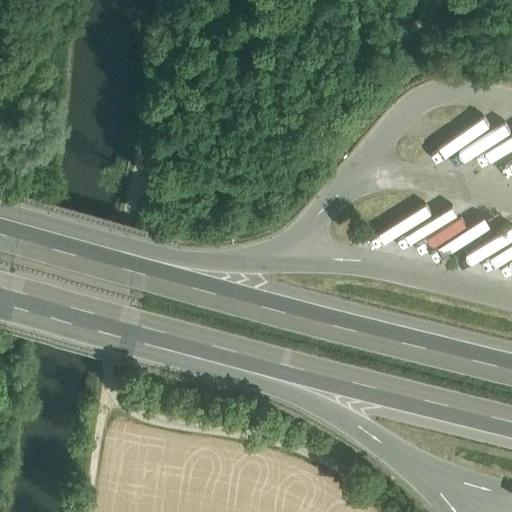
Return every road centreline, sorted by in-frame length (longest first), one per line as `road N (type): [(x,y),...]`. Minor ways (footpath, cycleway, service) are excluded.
road 1 (motorway): [(511,366),(0,229)]
road 2 (motorway): [(0,288),(511,419)]
road 3 (track): [(134,176),(271,177),(360,95),(435,0)]
road 4 (track): [(393,511),(353,476),(288,449),(178,425),(110,398)]
road 5 (track): [(110,398),(134,176)]
